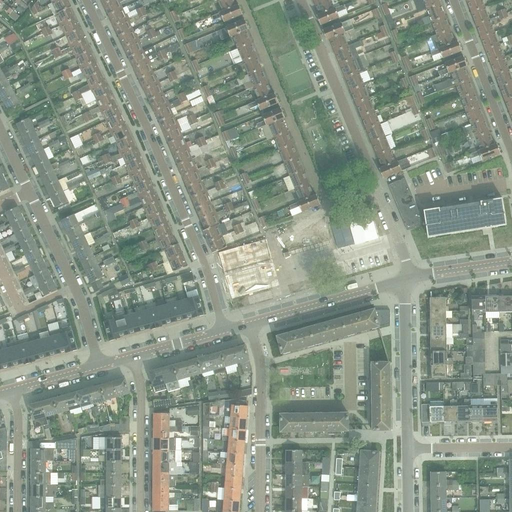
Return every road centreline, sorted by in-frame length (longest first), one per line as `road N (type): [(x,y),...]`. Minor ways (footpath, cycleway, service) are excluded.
road 1 (residential): [(223,331),(200,255),(86,0)]
road 2 (unknown): [(249,0),(333,204),(350,295)]
road 3 (residential): [(99,365),(74,288),(0,129)]
road 4 (residential): [(375,188),(300,0)]
road 5 (residential): [(407,449),(405,279)]
road 6 (residential): [(452,0),(511,157)]
road 7 (residential): [(249,324),(405,279)]
road 8 (residential): [(140,511),(140,392),(131,356)]
road 9 (residential): [(349,344),(350,405),(259,407)]
road 10 (residential): [(11,390),(17,511)]
